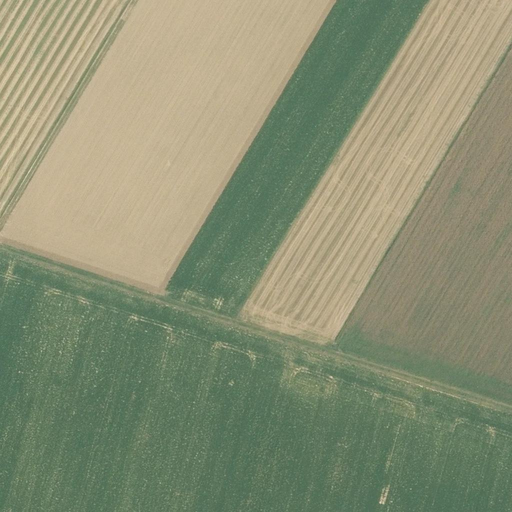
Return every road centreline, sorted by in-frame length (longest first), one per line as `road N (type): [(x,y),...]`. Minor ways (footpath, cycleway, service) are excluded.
road 1 (track): [(511,411),(0,251)]
road 2 (track): [(0,242),(143,0)]
